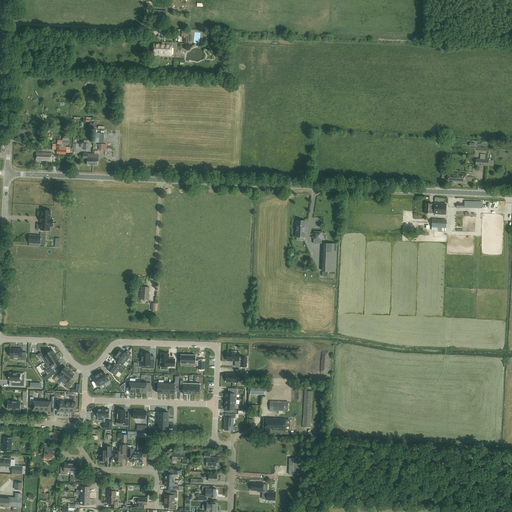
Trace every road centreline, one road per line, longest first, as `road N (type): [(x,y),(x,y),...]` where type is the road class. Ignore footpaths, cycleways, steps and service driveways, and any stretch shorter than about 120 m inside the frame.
road 1 (tertiary): [(511,194),(8,174)]
road 2 (residential): [(85,368),(114,343),(211,345),(215,404)]
road 3 (unclassified): [(8,174),(14,0)]
road 4 (track): [(13,23),(138,26),(150,0)]
road 5 (tertiary): [(0,294),(8,174)]
